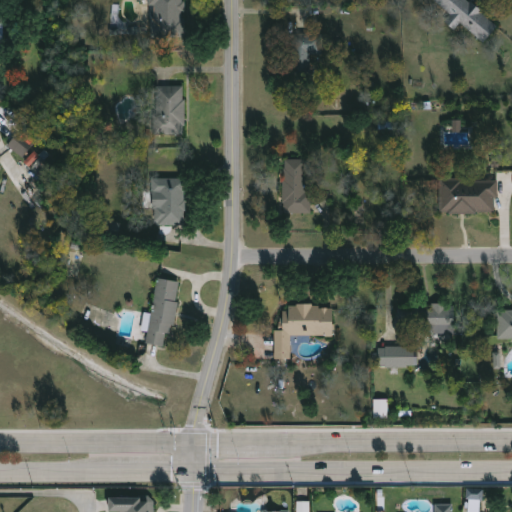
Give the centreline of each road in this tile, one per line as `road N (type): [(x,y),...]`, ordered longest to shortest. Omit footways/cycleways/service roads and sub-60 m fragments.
road 1 (tertiary): [(236,0),(231,258),(196,445)]
road 2 (secondary): [(197,471),(511,470)]
road 3 (residential): [(511,260),(231,258)]
road 4 (secondary): [(511,444),(286,444)]
road 5 (secondary): [(196,445),(0,447)]
